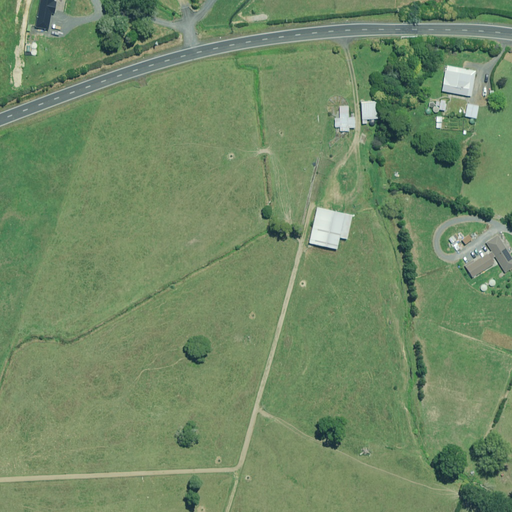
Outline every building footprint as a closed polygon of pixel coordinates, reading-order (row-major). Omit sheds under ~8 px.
[(475,71),(446,66),(442,91),(471,96),(475,71)] [(377,119),(377,102),(362,102),(362,124),(367,123),(367,119),(377,119)] [(478,106),(467,104),(465,116),(476,118),(478,106)] [(348,106),(340,106),(340,118),(335,118),(335,127),(340,127),(340,131),(349,131),(349,127),(355,127),(355,116),(349,116),(348,106)] [(352,215),(317,207),(309,243),(337,249),(339,237),(346,239),(352,215)] [(471,240),(468,235),(461,239),(465,244),(471,240)] [(511,268),(511,259),(497,236),(487,242),(505,272),(511,268)] [(493,264),(487,254),(466,267),(472,277),(493,264)]
